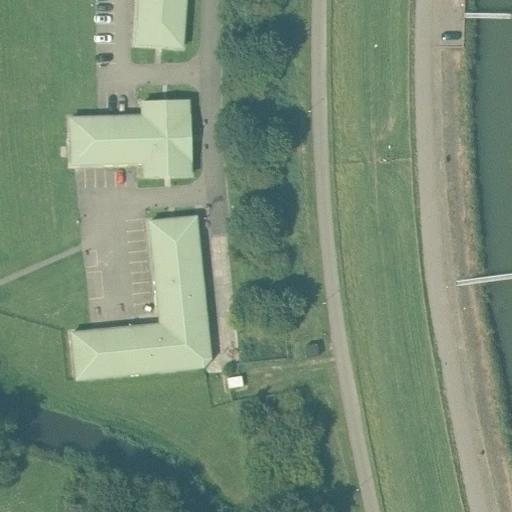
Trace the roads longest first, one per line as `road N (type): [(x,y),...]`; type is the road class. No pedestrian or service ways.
road 1 (unclassified): [(483,511),(437,304),(426,0)]
road 2 (unclassified): [(370,511),(328,265),(318,0)]
